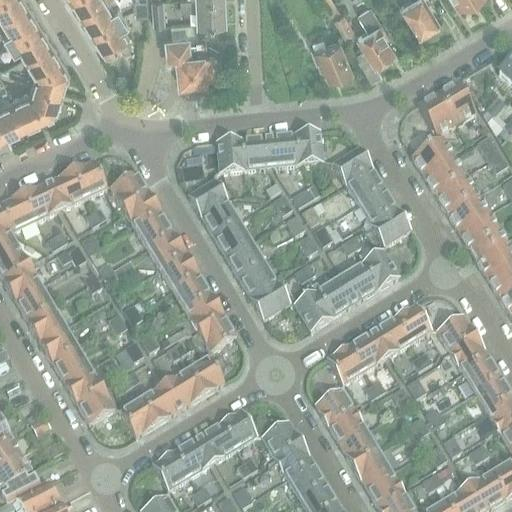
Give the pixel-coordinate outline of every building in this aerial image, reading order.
[(24,0),(0,0),(0,21),(28,5),(24,0)] [(69,0),(72,4),(71,9),(74,14),(78,14),(79,17),(107,0),(69,0)] [(108,0),(107,0),(79,17),(80,18),(79,23),(83,28),(86,29),(90,35),(124,15),(118,5),(113,8),(108,0)] [(188,25),(214,24),(225,23),(223,0),(193,0),(179,1),(180,11),(196,11),(196,24),(188,25)] [(410,0),(411,0),(400,7),(418,35),(420,33),(423,34),(431,30),(431,26),(438,22),(429,8),(432,6),(427,0),(410,0)] [(476,2),(474,0),(453,0),(459,8),(465,5),(466,8),(476,2)] [(134,1),(134,9),(147,9),(147,1),(134,1)] [(153,26),(164,26),(163,2),(151,2),(153,26)] [(28,5),(0,21),(0,25),(4,32),(0,34),(0,36),(5,44),(39,23),(28,5)] [(374,66),(394,53),(385,38),(389,36),(370,6),(357,15),(368,31),(357,38),(374,66)] [(147,9),(134,9),(135,18),(147,17),(147,9)] [(344,37),(354,31),(343,14),(334,20),(344,37)] [(124,15),(90,35),(104,59),(107,59),(115,55),(115,52),(113,47),(129,37),(124,28),(130,24),(124,15)] [(39,23),(5,44),(10,54),(15,51),(21,60),(50,42),(39,23)] [(170,27),(172,39),(165,40),(168,65),(176,64),(178,82),(178,85),(186,91),(188,91),(188,90),(204,88),(204,89),(205,89),(205,82),(222,80),(217,34),(215,34),(214,24),(188,25),(170,27)] [(328,80),(338,76),(345,78),(349,72),(352,71),(338,40),(324,46),(321,39),(312,43),(315,50),(312,51),(317,62),(320,60),(328,80)] [(50,42),(21,60),(33,79),(62,61),(50,42)] [(33,79),(31,86),(62,96),(69,73),(62,61),(33,79)] [(511,61),(497,77),(511,90),(511,61)] [(31,86),(29,93),(42,122),(56,116),(62,96),(31,86)] [(456,87),(437,98),(455,129),(475,118),(456,87)] [(29,93),(9,102),(23,131),(42,122),(29,93)] [(455,129),(437,98),(417,110),(435,141),(455,129)] [(9,102),(0,106),(0,132),(4,140),(23,131),(9,102)] [(493,121),(503,110),(495,102),(485,113),(493,121)] [(511,138),(511,136),(511,120),(503,130),(511,138)] [(318,137),(294,139),(297,169),(321,167),(327,177),(329,167),(322,166),(318,137)] [(267,142),(264,143),(266,157),(272,156),(274,172),(297,169),(294,139),(294,140),(270,142),(267,142)] [(489,140),(477,148),(486,163),(498,155),(489,140)] [(411,161),(423,181),(453,162),(441,142),(411,161)] [(240,145),(243,175),(268,172),(271,172),(274,172),(272,156),(266,157),(264,143),(241,145),(240,145)] [(218,176),(215,181),(223,186),(222,178),(243,175),(240,145),(216,147),(218,176)] [(329,167),(327,177),(335,172),(345,189),(371,173),(358,152),(333,168),(329,167)] [(498,155),(486,163),(495,178),(507,170),(498,155)] [(453,162),(423,181),(434,199),(465,180),(453,162)] [(86,169),(71,175),(84,203),(106,193),(93,166),(86,169)] [(371,173),(345,189),(358,209),(384,193),(371,173)] [(48,187),(45,189),(51,201),(55,199),(62,213),(84,203),(71,175),(57,182),(57,183),(50,186),(48,187)] [(132,179),(111,191),(110,192),(123,213),(148,198),(148,197),(139,183),(136,185),(132,179)] [(465,180),(434,199),(446,218),(477,199),(465,180)] [(200,222),(201,222),(227,206),(217,190),(223,186),(215,181),(212,186),(188,201),(200,222)] [(511,198),(511,182),(502,189),(509,200),(511,198)] [(270,201),(280,194),(276,187),(265,193),(270,201)] [(36,192),(22,199),(34,225),(57,215),(60,214),(62,213),(55,199),(51,201),(45,189),(36,192)] [(313,189),(306,193),(312,203),(319,199),(313,189)] [(312,203),(306,193),(299,197),(305,207),(312,203)] [(384,193),(358,209),(370,230),(396,213),(384,193)] [(305,207),(299,197),(292,201),(298,212),(305,207)] [(148,198),(123,213),(135,234),(160,218),(161,218),(148,198)] [(34,225),(22,199),(8,205),(8,206),(0,209),(0,242),(9,238),(10,239),(13,237),(11,236),(34,225)] [(277,213),(287,206),(283,199),(273,206),(277,213)] [(477,199),(446,218),(458,237),(488,218),(477,199)] [(227,206),(201,222),(213,242),(239,227),(227,206)] [(281,220),(292,213),(287,206),(277,213),(281,220)] [(305,224),(315,218),(311,211),(301,217),(305,224)] [(99,213),(92,217),(98,228),(106,224),(99,213)] [(396,213),(370,230),(380,247),(374,251),(383,254),(385,250),(409,234),(396,213)] [(98,228),(92,217),(85,221),(91,232),(98,228)] [(160,218),(135,234),(148,254),(173,238),(172,238),(160,218)] [(320,225),(315,218),(305,224),(310,231),(320,225)] [(488,218),(458,237),(474,263),(504,244),(488,218)] [(290,233),(300,227),(295,220),(285,226),(290,233)] [(239,227),(213,242),(225,263),(251,247),(239,227)] [(294,240),(304,234),(300,227),(290,233),(294,240)] [(318,244),(328,237),(324,230),(313,237),(318,244)] [(66,247),(60,236),(53,241),(59,251),(66,247)] [(22,242),(13,237),(10,239),(9,238),(0,242),(0,279),(3,285),(2,285),(28,270),(16,250),(17,249),(22,242)] [(322,251),(332,245),(328,237),(318,244),(322,251)] [(173,238),(148,254),(160,274),(185,259),(173,238)] [(92,239),(81,245),(86,252),(96,246),(92,239)] [(302,253),(312,247),(308,240),(298,246),(302,253)] [(354,240),(347,244),(354,255),(361,250),(354,240)] [(59,251),(53,241),(46,245),(52,255),(59,251)] [(354,255),(347,244),(340,249),(346,259),(354,255)] [(511,255),(504,244),(474,263),(486,282),(511,266),(511,255)] [(100,253),(96,246),(86,252),(90,259),(100,253)] [(251,247),(225,263),(238,283),(263,267),(251,247)] [(306,260),(316,254),(312,247),(302,253),(306,260)] [(81,257),(77,250),(67,256),(71,263),(81,257)] [(379,258),(362,268),(377,294),(398,281),(383,256),(383,254),(374,251),(379,258)] [(86,264),(81,257),(71,263),(75,270),(86,264)] [(185,259),(160,274),(172,294),(198,279),(185,259)] [(113,274),(103,281),(107,288),(134,272),(130,265),(113,274)] [(511,266),(486,282),(498,301),(511,292),(511,266)] [(263,267),(238,283),(250,303),(276,287),(263,267)] [(98,273),(103,281),(113,274),(109,268),(98,273)] [(307,268),(300,273),(307,283),(314,279),(307,268)] [(337,283),(335,284),(343,297),(348,294),(356,306),(356,307),(357,306),(376,294),(377,294),(362,268),(340,281),(337,283)] [(15,306),(40,290),(28,270),(2,285),(15,306)] [(307,283),(300,273),(293,277),(300,288),(307,283)] [(97,284),(93,277),(82,283),(87,290),(97,284)] [(198,279),(172,294),(185,315),(210,299),(198,280),(198,279)] [(102,291),(97,284),(87,290),(91,297),(102,291)] [(335,284),(314,297),(330,323),(331,322),(330,322),(349,310),(350,311),(350,310),(353,308),(356,306),(348,294),(343,297),(335,284)] [(276,287),(250,303),(263,324),(288,309),(291,310),(293,300),(286,304),(276,287)] [(27,326),(53,311),(40,290),(15,306),(16,306),(27,326)] [(511,292),(498,301),(509,320),(511,318),(511,292)] [(293,300),(291,310),(294,310),(309,335),(330,323),(314,297),(297,308),(293,300)] [(210,299),(185,315),(197,335),(222,320),(210,299)] [(123,315),(127,322),(138,316),(145,312),(141,305),(123,315)] [(407,313),(394,322),(409,348),(431,336),(415,309),(408,314),(407,313)] [(39,347),(65,332),(53,311),(27,326),(39,347)] [(138,316),(127,322),(132,329),(142,323),(138,316)] [(122,325),(118,318),(108,325),(112,332),(122,325)] [(222,320),(197,335),(208,353),(201,358),(209,361),(211,356),(232,343),(228,336),(231,334),(222,321),(223,320),(222,320)] [(462,320),(438,335),(451,357),(475,341),(467,328),(467,329),(462,320)] [(370,336),(368,338),(375,350),(381,347),(389,360),(409,348),(394,322),(393,322),(373,335),(370,336)] [(116,339),(127,332),(122,325),(112,332),(116,339)] [(77,352),(65,332),(39,347),(51,368),(77,352)] [(150,337),(140,343),(144,350),(155,344),(150,337)] [(347,350),(363,376),(383,363),(386,362),(389,360),(381,347),(375,350),(368,338),(347,350)] [(475,341),(451,357),(463,377),(487,362),(483,354),(475,341)] [(159,351),(155,344),(144,350),(148,357),(159,351)] [(129,360),(139,353),(134,346),(124,353),(129,360)] [(180,346),(173,350),(179,361),(187,357),(180,346)] [(179,361),(173,350),(165,355),(172,366),(179,361)] [(342,388),(340,392),(350,396),(345,387),(363,376),(347,350),(333,358),(333,359),(326,363),(342,388)] [(89,373),(77,352),(51,368),(52,368),(64,387),(63,388),(64,388),(89,373)] [(133,367),(143,360),(139,353),(129,360),(133,367)] [(425,356),(418,361),(424,371),(432,367),(425,356)] [(204,364),(187,374),(203,401),(217,392),(217,391),(223,387),(208,362),(209,361),(201,358),(204,364)] [(424,371),(418,361),(411,365),(417,376),(424,371)] [(487,362),(463,377),(463,378),(475,397),(500,382),(487,362)] [(76,409),(102,393),(89,373),(64,388),(76,409)] [(166,387),(161,391),(169,404),(175,400),(182,413),(183,412),(189,409),(203,401),(187,374),(166,387)] [(132,375),(125,380),(131,390),(139,386),(132,375)] [(131,390),(125,380),(118,384),(124,395),(131,390)] [(417,382),(406,389),(411,396),(421,390),(417,382)] [(511,401),(500,382),(475,397),(487,418),(511,402),(511,401)] [(378,385),(371,389),(377,400),(385,395),(378,385)] [(377,400),(371,389),(364,393),(370,404),(377,400)] [(425,397),(421,390),(411,396),(415,403),(425,397)] [(161,391),(140,403),(156,429),(170,420),(175,417),(176,417),(177,416),(182,413),(175,400),(169,404),(161,391)] [(328,431),(353,415),(344,399),(350,396),(340,392),(340,395),(315,410),(319,417),(327,431),(328,431)] [(405,399),(401,392),(391,398),(395,405),(405,399)] [(114,414),(115,415),(117,407),(112,410),(102,393),(76,409),(85,422),(88,420),(92,427),(114,414)] [(410,406),(405,399),(395,405),(400,412),(410,406)] [(511,402),(487,418),(499,438),(511,429),(511,402)] [(117,407),(115,415),(120,416),(135,441),(142,437),(156,429),(140,403),(122,414),(117,407)] [(425,419),(429,426),(439,419),(435,412),(425,419)] [(234,419),(219,428),(235,454),(256,441),(240,415),(234,420),(234,419)] [(353,415),(328,431),(340,451),(366,436),(353,415)] [(439,419),(429,426),(433,432),(443,426),(439,419)] [(0,445),(9,440),(0,421),(0,445)] [(409,428),(414,435),(424,429),(419,422),(409,428)] [(287,427),(262,442),(264,445),(275,463),(300,448),(293,435),(292,435),(287,427)] [(196,442),(194,444),(201,456),(206,453),(215,466),(235,454),(219,428),(220,428),(199,441),(196,442)] [(424,429),(414,435),(418,442),(428,436),(424,429)] [(511,429),(499,438),(510,456),(502,460),(511,463),(511,461),(511,429)] [(366,436),(340,451),(345,458),(344,458),(352,472),(378,456),(366,436)] [(0,445),(0,470),(20,458),(10,441),(9,440),(0,445)] [(453,440),(442,447),(447,454),(457,447),(453,440)] [(173,456),(189,482),(209,469),(212,468),(215,466),(206,453),(201,456),(194,444),(173,456)] [(461,455),(457,447),(447,454),(451,461),(461,455)] [(300,448),(275,463),(287,483),(312,468),(308,461),(300,448)] [(482,449),(475,453),(482,464),(489,459),(482,449)] [(431,464),(441,457),(437,450),(426,457),(431,464)] [(482,464),(475,453),(468,458),(475,468),(482,464)] [(167,494),(166,499),(175,501),(171,493),(189,482),(173,456),(159,465),(152,469),(167,494)] [(378,456),(352,472),(360,485),(365,492),(390,476),(378,456)] [(446,464),(441,457),(431,464),(435,471),(446,464)] [(20,458),(0,470),(0,493),(31,476),(20,458)] [(507,468),(490,478),(506,503),(511,498),(511,466),(511,465),(511,463),(502,460),(507,468)] [(250,462),(243,467),(250,477),(256,472),(250,462)] [(250,477),(243,467),(236,471),(243,481),(250,477)] [(312,468),(287,483),(299,504),(324,488),(312,468)] [(31,476),(0,493),(0,498),(6,508),(10,506),(15,503),(17,502),(40,491),(31,476)] [(390,476),(365,492),(377,511),(402,497),(390,476)] [(435,478),(429,482),(435,492),(442,488),(435,478)] [(463,486),(463,493),(471,506),(477,503),(482,511),(489,511),(505,503),(506,503),(490,478),(469,490),(463,486)] [(435,492),(429,482),(422,486),(428,497),(435,492)] [(17,502),(15,503),(19,511),(50,511),(59,507),(47,488),(40,491),(17,502)] [(324,488),(299,504),(304,511),(331,511),(337,509),(324,488)] [(204,491),(197,495),(203,506),(211,501),(204,491)] [(244,492),(233,498),(238,505),(248,499),(244,492)] [(463,493),(443,506),(446,511),(482,511),(477,503),(471,506),(463,493)] [(203,506),(197,495),(190,500),(196,510),(203,506)] [(411,511),(402,497),(377,511),(420,511),(421,508),(414,511),(411,511)] [(173,511),(169,505),(175,501),(166,499),(165,501),(146,511),(173,511)] [(241,511),(252,506),(248,499),(238,505),(241,511)] [(225,511),(232,508),(228,501),(217,507),(220,511),(225,511)]
